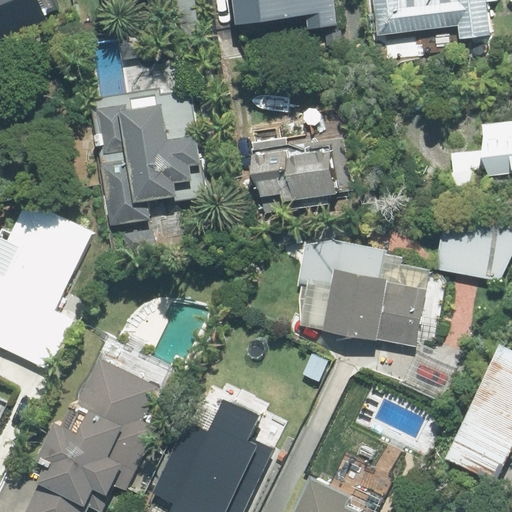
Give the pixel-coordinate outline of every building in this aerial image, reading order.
[(43,0),(0,0),(0,38),(51,19),(43,0)] [(235,28),(231,0),(210,0),(215,30),(235,28)] [(341,21),(338,0),(238,0),(241,20),(301,12),(303,26),(341,21)] [(377,0),(382,33),(462,22),(464,35),(494,31),(489,0),(377,0)] [(0,134),(5,134),(3,115),(16,113),(11,84),(0,85),(0,134)] [(163,85),(94,95),(114,222),(152,216),(149,196),(180,192),(178,179),(197,177),(195,161),(204,159),(193,89),(164,94),(163,85)] [(511,119),(486,123),(490,149),(454,153),(457,185),(478,183),(476,167),(492,165),(493,174),(511,171),(511,119)] [(348,133),(259,146),(268,209),(332,200),(331,191),(356,187),(348,133)] [(511,222),(450,211),(440,266),(504,278),(511,260),(511,222)] [(335,285),(328,325),(420,342),(430,287),(392,280),(393,275),(383,273),(388,249),(337,239),(310,240),(303,279),(335,285)] [(0,342),(33,358),(78,265),(29,241),(12,275),(0,269),(0,342)] [(108,249),(92,241),(80,265),(86,268),(83,274),(94,279),(108,249)] [(511,341),(506,339),(449,453),(500,478),(511,453),(511,341)] [(162,383),(101,355),(80,399),(88,402),(78,424),(62,417),(43,458),(51,461),(27,511),(86,511),(90,505),(103,511),(127,458),(141,464),(160,423),(147,417),(162,383)] [(244,511),(273,451),(245,438),(254,419),(222,404),(209,431),(189,422),(156,491),(175,500),(168,511),(244,511)] [(355,493),(315,473),(296,511),(360,511),(363,507),(351,502),(355,493)]
